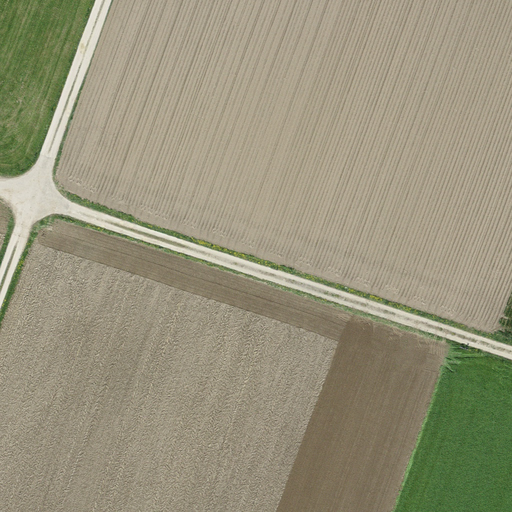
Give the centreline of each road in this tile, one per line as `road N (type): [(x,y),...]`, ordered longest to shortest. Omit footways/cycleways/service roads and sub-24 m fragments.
road 1 (track): [(0,186),(511,354)]
road 2 (track): [(104,0),(0,285)]
